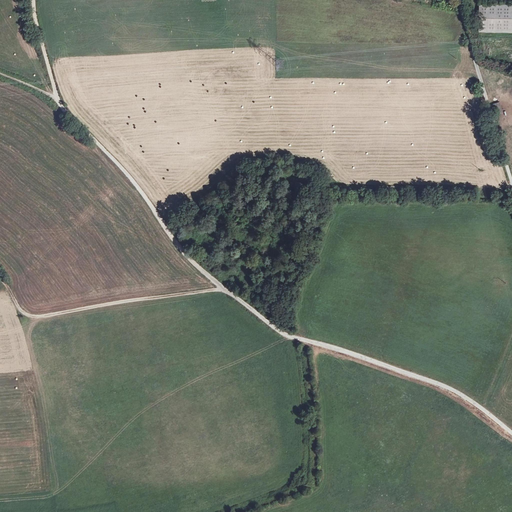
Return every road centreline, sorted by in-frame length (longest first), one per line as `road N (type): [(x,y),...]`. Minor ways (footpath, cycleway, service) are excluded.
road 1 (track): [(56,101),(126,170),(184,255),(225,288),(39,317),(18,308),(0,277)]
road 2 (unclassified): [(225,288),(292,336),(448,386),(511,431)]
road 3 (unclassified): [(511,183),(457,0)]
